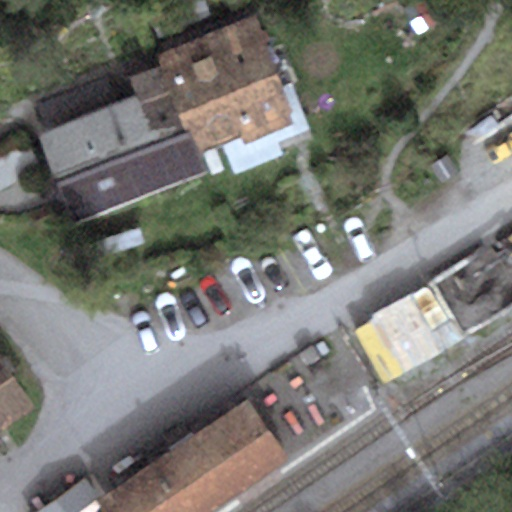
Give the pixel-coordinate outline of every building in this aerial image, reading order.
[(256,16),(157,55),(168,84),(196,154),(201,152),(241,136),(244,144),(292,125),(289,117),(295,115),(256,16)] [(73,229),(210,174),(201,152),(196,154),(168,84),(35,137),(73,229)] [(0,432),(35,408),(0,360),(0,432)] [(107,511),(214,511),(289,460),(247,400),(101,502),(107,511)] [(38,511),(76,511),(97,498),(85,481),(38,511)]
